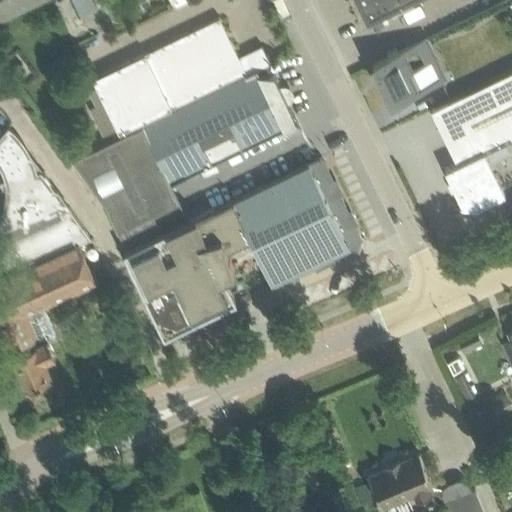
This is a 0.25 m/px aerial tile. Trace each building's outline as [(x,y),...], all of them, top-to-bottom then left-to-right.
[(0,0),(0,20),(40,0),(0,0)] [(92,0),(73,0),(80,15),(96,7),(92,0)] [(360,0),(368,17),(386,9),(404,0),(360,0)] [(380,15),(370,20),(375,29),(384,25),(380,15)] [(104,139),(119,131),(245,70),(219,16),(93,78),(96,85),(88,90),(95,104),(88,107),(104,139)] [(390,101),(444,75),(426,37),(372,63),(390,101)] [(142,125),(72,158),(107,207),(111,216),(115,226),(117,231),(126,249),(196,215),(187,197),(180,201),(173,186),(171,183),(227,155),(251,144),(268,135),(286,127),(294,115),(274,73),(259,72),(258,68),(240,77),(142,125)] [(511,68),(431,108),(457,161),(445,167),(462,203),(478,204),(505,191),(502,185),(511,180),(511,68)] [(0,164),(2,167),(4,173),(6,178),(0,179),(0,181),(6,180),(7,190),(7,197),(6,201),(5,208),(2,215),(0,218),(0,235),(2,237),(4,236),(7,242),(0,245),(0,256),(8,274),(79,242),(91,237),(68,205),(67,205),(41,170),(40,170),(36,171),(30,156),(25,146),(20,140),(9,128),(10,126),(9,125),(0,135),(0,164)] [(321,156),(214,207),(229,241),(249,231),(272,281),(284,276),(285,278),(283,279),(283,280),(299,276),(299,275),(295,276),(293,271),(314,261),(317,267),(330,261),(331,263),(343,257),(342,255),(357,247),(364,250),(367,241),(360,239),(353,223),(355,222),(350,210),(347,212),(338,191),(340,190),(335,179),(332,180),(321,156)] [(126,249),(123,250),(164,334),(236,299),(225,275),(234,270),(225,243),(229,241),(214,207),(214,206),(196,215),(126,249)] [(0,324),(24,313),(96,281),(79,242),(8,274),(0,277),(0,324)] [(37,343),(24,313),(0,324),(0,325),(13,354),(12,354),(18,368),(27,387),(51,375),(44,360),(55,355),(48,338),(37,343)] [(511,327),(507,330),(511,338),(503,342),(511,364),(511,327)] [(478,334),(459,343),(463,350),(481,341),(478,334)] [(459,355),(448,360),(453,370),(463,365),(459,355)] [(463,371),(455,375),(465,396),(473,392),(463,371)] [(386,463),(387,466),(367,474),(380,506),(414,492),(417,498),(432,492),(429,485),(432,484),(419,452),(399,461),(398,458),(386,463)] [(441,501),(445,511),(484,511),(474,487),(471,489),(468,481),(461,477),(442,484),(441,489),(445,499),(441,501)] [(339,488),(332,491),(338,504),(345,500),(339,488)]
